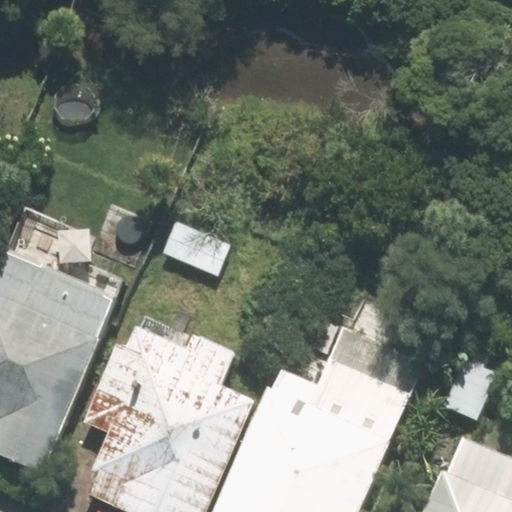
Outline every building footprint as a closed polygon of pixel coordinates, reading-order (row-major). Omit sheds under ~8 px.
[(160,227),(108,207),(94,244),(145,264),(160,227)] [(230,246),(179,223),(162,259),(213,283),(230,246)] [(4,261),(0,271),(0,475),(42,492),(118,308),(4,261)] [(368,511),(436,352),(351,316),(323,383),(280,365),(263,405),(217,511),(368,511)] [(241,360),(157,324),(147,347),(119,335),(80,429),(108,441),(77,511),(217,511),(263,405),(229,390),(241,360)] [(503,368),(467,353),(443,414),(479,428),(503,368)] [(511,511),(511,463),(457,441),(427,511),(511,511)]
